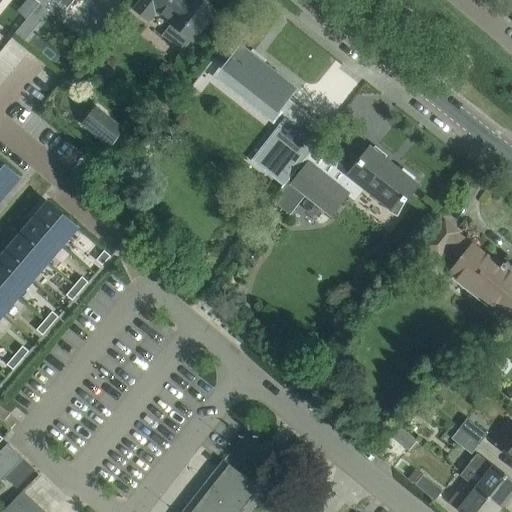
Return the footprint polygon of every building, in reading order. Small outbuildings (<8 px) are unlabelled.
[(54,0),(67,10),(74,0),(54,0)] [(214,12),(199,0),(142,0),(142,2),(136,9),(148,19),(156,9),(173,23),(173,24),(163,35),(182,52),(205,23),(208,24),(214,17),(212,14),(214,12)] [(29,19),(18,32),(28,41),(39,27),(29,19)] [(295,89),(242,46),(221,73),(275,115),(295,89)] [(69,70),(63,77),(69,81),(74,74),(69,70)] [(125,130),(96,107),(82,123),(111,147),(125,130)] [(294,129),(278,150),(301,168),(317,147),(294,129)] [(293,180),(276,201),(294,215),(309,196),(325,209),(330,203),(336,209),(348,194),(351,197),(356,201),(366,188),(391,209),(399,198),(404,202),(405,201),(418,185),(413,181),(415,178),(404,169),(401,172),(384,159),(387,156),(376,147),(373,150),(370,148),(349,175),(350,175),(340,188),(319,172),(310,164),(296,182),(293,180)] [(0,161),(0,192),(4,196),(19,178),(0,161)] [(48,203),(33,221),(62,246),(78,228),(48,203)] [(47,263),(62,246),(33,221),(18,238),(47,263)] [(511,313),(511,267),(508,264),(507,265),(504,263),(501,267),(473,245),(472,246),(457,234),(458,232),(445,222),(427,245),(440,256),(447,246),(463,259),(453,272),(482,296),(480,298),(493,309),(499,303),(511,313)] [(259,224),(250,235),(261,244),(270,233),(259,224)] [(33,280),(47,263),(18,238),(3,255),(33,280)] [(97,260),(103,265),(111,256),(104,251),(97,260)] [(33,280),(3,255),(0,258),(0,282),(18,298),(33,280)] [(82,277),(74,286),(81,291),(88,282),(82,277)] [(18,298),(0,282),(0,312),(3,315),(18,298)] [(73,300),(81,291),(74,286),(67,295),(73,300)] [(53,311),(45,321),(51,326),(59,317),(53,311)] [(43,335),(51,326),(45,321),(37,330),(43,335)] [(23,346),(15,355),(21,360),(29,351),(23,346)] [(13,370),(21,360),(15,355),(7,364),(13,370)] [(488,434),(468,418),(461,428),(481,444),(488,434)] [(481,444),(461,428),(452,438),(473,454),(481,444)] [(511,439),(503,433),(493,445),(511,459),(511,439)] [(0,482),(24,458),(8,443),(0,451),(0,482)] [(511,480),(503,473),(477,453),(460,475),(476,487),(501,507),(511,492),(511,480)] [(250,511),(266,493),(224,460),(183,511),(250,511)] [(443,491),(424,474),(416,485),(435,501),(443,491)] [(496,511),(501,507),(476,487),(467,498),(458,491),(449,502),(461,511),(496,511)] [(44,511),(23,491),(2,511),(44,511)]
